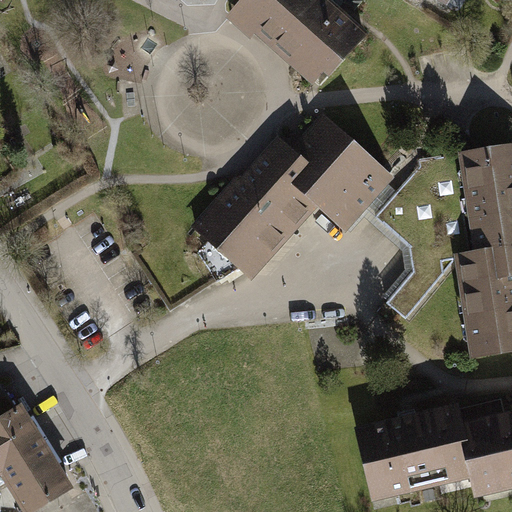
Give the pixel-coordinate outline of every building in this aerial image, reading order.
[(322,0),(243,0),(230,15),(253,36),(258,31),(294,63),(314,81),(341,53),(352,53),(364,38),(322,0)] [(240,182),(197,229),(251,277),(316,204),(344,229),(390,177),(384,171),(326,119),(294,153),(283,144),(249,183),(240,182)] [(455,262),(469,365),(511,359),(511,152),(460,159),(474,260),(455,262)] [(423,165),(379,220),(414,248),(415,273),(391,304),(411,319),(455,262),(474,260),(460,159),(423,165)] [(0,501),(6,511),(47,511),(74,496),(22,410),(16,414),(1,389),(0,389),(0,501)] [(459,411),(359,432),(375,511),(379,511),(469,493),(472,508),(511,499),(511,420),(463,431),(459,411)]
